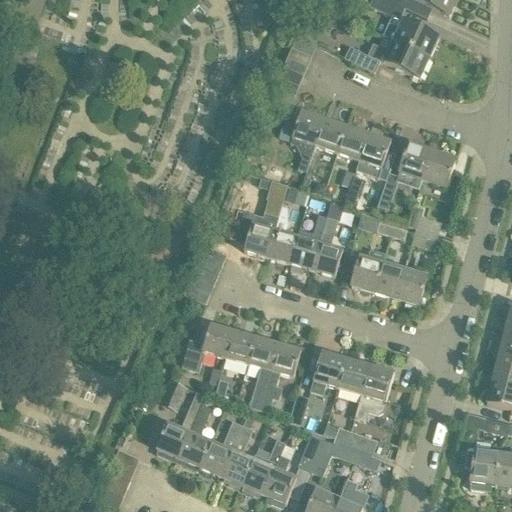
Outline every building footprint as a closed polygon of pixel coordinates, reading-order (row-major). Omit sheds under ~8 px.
[(382,40),(393,45),(393,46),(429,62),(439,42),(403,25),(400,23),(404,12),(376,0),(373,0),(369,11),(392,21),(382,40)] [(409,3),(448,21),(458,0),(376,0),(404,12),(409,3)] [(313,49),(295,41),(290,52),(309,60),(313,49)] [(373,47),(367,60),(349,52),(344,63),(374,77),(380,65),(420,83),(429,62),(393,46),(389,55),(373,47)] [(290,52),(286,62),(305,69),(309,60),(290,52)] [(286,62),(283,70),(302,78),(305,69),(286,62)] [(283,70),(279,81),(298,88),(302,78),(283,70)] [(275,90),(294,98),(298,88),(279,81),(275,90)] [(324,123),(301,116),(291,148),(295,149),(301,161),(310,164),(311,162),(315,150),(324,123)] [(315,150),(337,157),(345,130),(324,123),(315,150)] [(337,157),(359,164),(368,137),(345,130),(337,157)] [(359,164),(356,173),(378,181),(387,184),(389,177),(396,158),(386,155),(390,144),(368,137),(359,164)] [(387,184),(378,210),(389,214),(398,186),(419,193),(422,184),(421,184),(431,155),(408,148),(399,176),(400,177),(399,180),(389,177),(387,184)] [(454,163),(431,155),(421,184),(422,184),(444,191),(454,163)] [(301,161),(297,173),(307,176),(310,164),(301,161)] [(265,183),(272,185),(286,189),(290,176),(269,169),(265,183)] [(341,187),(350,190),(354,177),(345,174),(341,187)] [(246,246),(243,254),(266,261),(273,234),(277,221),(280,208),(286,189),(272,185),(269,194),(267,203),(268,203),(264,218),(269,219),(268,223),(254,219),(246,246)] [(316,186),(313,195),(323,199),(326,189),(316,186)] [(309,199),(289,192),(286,203),(306,209),(309,199)] [(344,207),(357,211),(361,200),(348,196),(345,206),(344,207)] [(286,224),(289,211),(280,208),(277,221),(286,224)] [(414,211),(408,230),(438,238),(441,227),(420,221),(423,213),(414,211)] [(300,234),(297,242),(296,241),(288,267),(311,274),(326,221),(319,219),(315,232),(313,237),(300,234)] [(273,234),(266,261),(288,267),(296,241),(285,238),(289,224),(286,224),(277,221),(273,234)] [(389,240),(392,230),(378,227),(376,237),(389,240)] [(403,244),(406,234),(392,230),(389,240),(403,244)] [(323,233),(311,274),(334,281),(341,255),(330,251),(335,236),(332,235),(323,233)] [(414,238),(412,248),(433,254),(436,244),(414,238)] [(225,259),(205,251),(200,261),(220,269),(225,259)] [(358,262),(350,291),(373,297),(381,268),(384,258),(369,254),(366,264),(358,262)] [(200,261),(196,270),(217,278),(220,269),(200,261)] [(373,297),(395,303),(403,274),(381,268),(373,297)] [(196,270),(192,279),(213,288),(217,278),(196,270)] [(425,280),(403,274),(395,303),(417,309),(425,280)] [(192,279),(188,289),(209,297),(213,288),(192,279)] [(184,299),(204,307),(209,297),(188,289),(184,299)] [(204,356),(225,362),(232,335),(209,328),(203,348),(189,344),(181,371),(198,376),(204,356)] [(232,335),(225,362),(247,368),(255,341),(255,339),(244,335),(243,338),(232,335)] [(511,337),(505,336),(499,360),(511,363),(511,337)] [(255,341),(247,368),(261,372),(249,412),(258,414),(277,348),(266,345),(267,342),(255,339),(255,341)] [(300,354),(277,348),(258,414),(269,417),(273,402),(279,404),(282,392),(276,391),(280,378),(292,381),(300,354)] [(312,384),(309,395),(322,399),(325,388),(337,392),(345,364),(320,356),(312,384)] [(511,363),(499,360),(493,383),(511,387),(511,363)] [(337,392),(362,399),(370,371),(345,364),(337,392)] [(370,371),(362,399),(355,424),(363,426),(366,417),(376,419),(381,417),(384,406),(392,378),(370,371)] [(209,386),(217,388),(221,375),(213,372),(209,386)] [(217,388),(218,388),(214,401),(223,404),(228,385),(220,383),(222,375),(221,375),(217,388)] [(511,387),(493,383),(487,408),(511,414),(511,387)] [(162,409),(178,415),(187,393),(171,387),(162,409)] [(389,387),(385,402),(398,406),(403,390),(389,387)] [(159,454),(157,458),(168,463),(169,459),(178,463),(200,412),(205,400),(197,397),(182,434),(167,428),(156,454),(159,454)] [(306,401),(296,398),(289,424),(299,427),(306,401)] [(212,413),(206,410),(202,408),(200,412),(178,463),(187,467),(186,471),(197,475),(198,471),(199,472),(210,446),(200,441),(212,413)] [(247,419),(242,430),(250,433),(254,422),(247,419)] [(506,440),(506,438),(508,429),(484,422),(481,434),(506,440)] [(199,472),(220,481),(242,430),(234,426),(223,451),(210,446),(199,472)] [(241,489),(242,490),(252,464),(243,460),(253,434),(250,433),(242,430),(220,481),(230,485),(229,488),(240,493),(241,489)] [(335,442),(347,447),(351,436),(339,431),(335,442)] [(466,434),(462,440),(463,444),(466,446),(470,445),(474,440),(473,435),(470,433),(466,434)] [(347,447),(373,456),(377,445),(351,436),(347,447)] [(298,471),(309,476),(322,444),(311,439),(298,471)] [(276,444),(272,453),(274,457),(280,459),(281,459),(286,449),(284,448),(276,444)] [(333,448),(322,444),(309,476),(322,481),(331,459),(341,462),(345,452),(333,448)] [(466,455),(464,471),(469,472),(467,486),(471,487),(470,492),(484,494),(485,489),(493,490),(499,450),(491,449),(490,456),(472,454),(471,456),(466,455)] [(493,490),(511,492),(511,459),(500,458),(501,450),(499,450),(493,490)] [(242,490),(241,494),(253,499),(254,495),(263,498),(280,459),(274,457),(270,458),(270,457),(257,452),(254,459),(252,464),(242,490)] [(376,475),(380,464),(345,452),(341,462),(376,475)] [(118,454),(114,465),(134,473),(139,463),(118,454)] [(285,508),(295,482),(284,477),(290,463),(281,459),(280,459),(263,498),(271,502),(270,506),(281,511),(283,507),(285,508)] [(114,465),(109,474),(130,482),(134,473),(114,465)] [(109,474),(106,483),(126,491),(130,482),(109,474)] [(106,483),(101,492),(122,501),(126,491),(106,483)] [(339,503),(335,511),(363,511),(369,499),(355,494),(358,488),(347,483),(339,503)] [(118,511),(122,501),(101,492),(97,502),(118,511)] [(308,511),(335,511),(339,503),(316,494),(308,511)]
